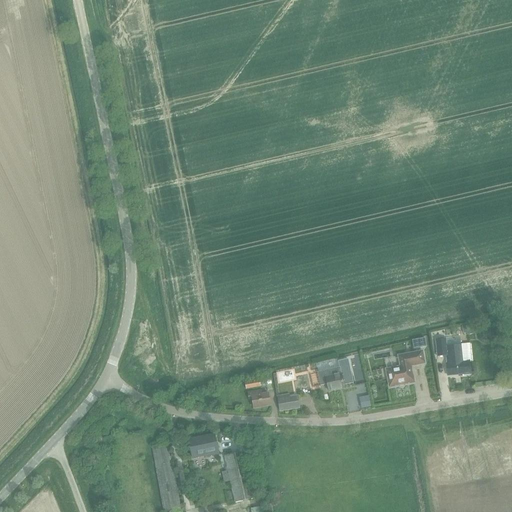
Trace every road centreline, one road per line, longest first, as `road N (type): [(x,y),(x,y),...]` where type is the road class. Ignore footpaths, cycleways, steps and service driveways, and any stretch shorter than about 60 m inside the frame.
road 1 (unclassified): [(511,393),(340,424),(223,422),(140,399),(93,375)]
road 2 (unclassified): [(93,375),(112,333),(120,235),(76,0)]
